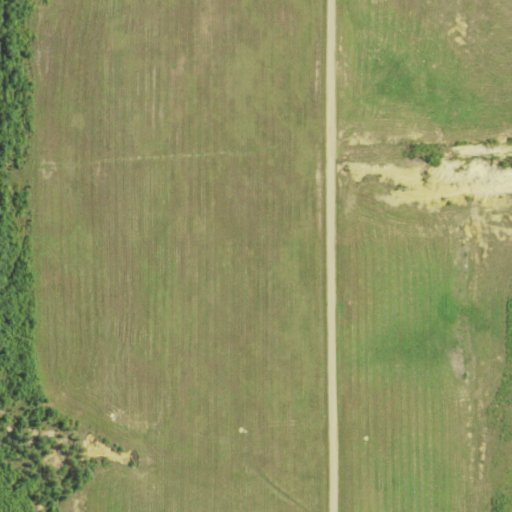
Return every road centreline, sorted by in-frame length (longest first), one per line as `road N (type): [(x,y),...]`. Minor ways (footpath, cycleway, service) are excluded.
road 1 (track): [(334,511),(332,0)]
road 2 (track): [(333,152),(511,153)]
